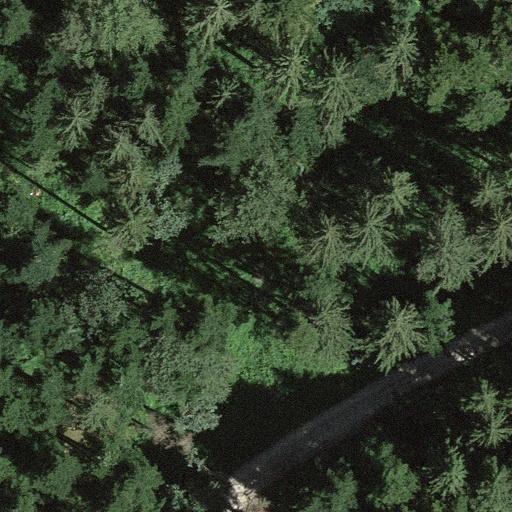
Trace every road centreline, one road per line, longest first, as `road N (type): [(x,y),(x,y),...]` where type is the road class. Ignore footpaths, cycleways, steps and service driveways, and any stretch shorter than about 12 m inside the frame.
road 1 (track): [(511,330),(317,435),(216,511)]
road 2 (track): [(317,435),(511,445)]
